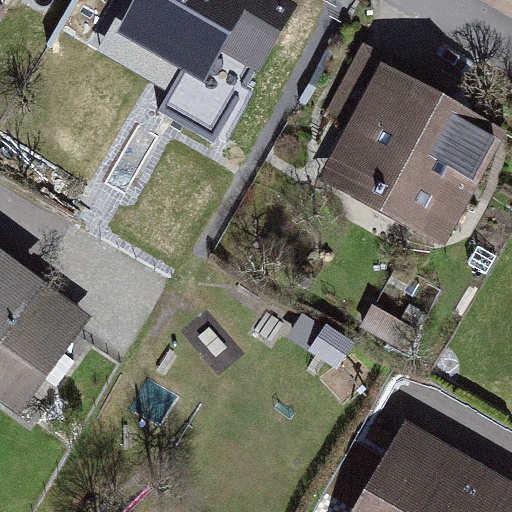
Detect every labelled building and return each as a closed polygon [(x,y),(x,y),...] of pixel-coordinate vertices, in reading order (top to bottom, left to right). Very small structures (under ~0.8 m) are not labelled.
[(314,33),(254,0),(133,0),(112,39),(264,123),(314,33)] [(0,5),(0,50),(14,10),(0,5)] [(411,76),(368,52),(334,115),(361,130),(328,189),(453,259),(511,153),(511,144),(405,86),(411,76)] [(90,317),(0,251),(0,397),(20,412),(90,317)] [(511,511),(511,484),(414,430),(368,511),(511,511)]
